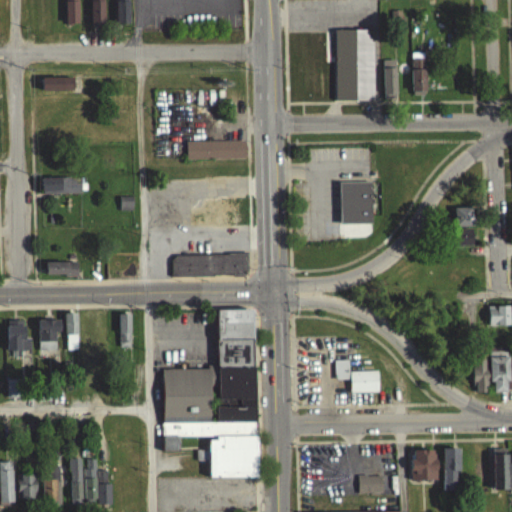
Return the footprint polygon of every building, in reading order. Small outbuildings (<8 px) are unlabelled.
[(76,0),(63,0),(64,31),(77,31),(76,0)] [(89,0),(90,35),(103,34),(102,0),(89,0)] [(127,0),(114,0),(115,30),(127,30),(127,0)] [(333,108),(372,108),(371,36),(333,37),(333,108)] [(422,65),(409,65),(410,102),(423,102),(422,65)] [(380,67),(381,107),(394,106),(393,67),(380,67)] [(72,84),(40,84),(39,98),(71,98),(72,84)] [(244,147),(184,148),(185,167),(244,166),(244,147)] [(79,200),(79,185),(39,185),(40,201),(79,200)] [(337,231),(370,231),(369,189),(337,189),(337,231)] [(131,217),(131,203),(118,204),(118,217),(131,217)] [(451,215),(451,233),(469,233),(469,214),(451,215)] [(469,236),(451,235),(451,253),(468,253),(469,236)] [(170,284),(245,282),(244,261),(170,263),(170,284)] [(44,269),(44,282),(75,282),(75,269),(44,269)] [(507,313),(486,313),(486,332),(507,332),(507,313)] [(64,357),(75,356),(74,320),(63,320),(64,357)] [(129,321),(116,321),(116,354),(128,354),(129,321)] [(36,327),(36,358),(54,357),(53,339),(58,339),(57,326),(36,327)] [(29,358),(29,345),(22,345),(22,327),(5,327),(4,357),(29,358)] [(491,399),(504,399),(504,387),(507,387),(506,353),(486,354),(487,389),(491,389),(491,399)] [(216,366),(216,398),(253,397),(252,365),(216,366)] [(486,399),(485,366),(470,367),(471,400),(486,399)] [(333,367),(333,386),(346,386),(347,368),(333,367)] [(160,441),(250,440),(250,429),(209,429),(209,375),(160,376),(160,441)] [(348,400),(376,399),(375,378),(347,379),(348,400)] [(5,405),(16,405),(16,386),(5,386),(5,405)] [(176,457),(175,444),(160,444),(160,457),(176,457)] [(206,445),(207,484),(253,483),(253,444),(206,445)] [(441,498),(454,497),(454,479),(458,479),(457,455),(440,456),(441,498)] [(409,457),(409,487),(434,487),(433,457),(409,457)] [(490,461),(491,497),(511,497),(511,498),(511,460),(506,461),(490,461)] [(78,465),(66,465),(67,511),(77,511),(79,511),(78,465)] [(92,466),(82,466),(83,511),(93,510),(92,466)] [(9,469),(0,469),(0,509),(10,509),(9,469)] [(58,509),(57,473),(47,473),(47,486),(39,486),(40,509),(58,509)] [(108,511),(108,490),(104,490),(104,478),(95,478),(94,511),(108,511)] [(33,481),(15,481),(15,506),(33,505),(33,481)] [(356,501),(380,501),(380,483),(355,483),(356,501)]
